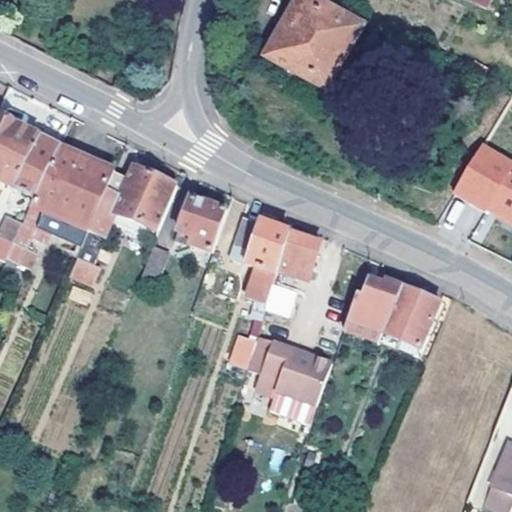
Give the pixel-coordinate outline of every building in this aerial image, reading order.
[(306,0),(303,6),(274,57),(322,84),(351,33),(358,21),(323,0),(306,0)] [(472,0),(471,4),(485,11),(490,0),(472,0)] [(269,55),(274,57),(303,6),(299,3),(269,55)] [(356,36),(351,33),(322,84),(326,87),(356,36)] [(326,87),(322,84),(274,57),(269,55),(266,60),(323,92),(326,87)] [(0,182),(35,201),(61,148),(0,117),(0,182)] [(23,226),(14,244),(28,250),(34,237),(38,228),(82,247),(89,229),(113,176),(114,173),(61,148),(35,201),(23,226)] [(511,167),(482,149),(453,199),(487,219),(488,217),(511,231),(511,167)] [(113,176),(89,229),(108,238),(117,217),(158,235),(177,188),(152,177),(132,168),(126,181),(113,176)] [(213,254),(228,212),(209,206),(190,200),(175,242),(213,254)] [(0,235),(0,237),(14,244),(23,226),(8,219),(0,235)] [(266,305),(275,276),(289,234),(262,225),(244,219),(231,262),(256,270),(247,299),(266,305)] [(266,305),(264,310),(284,316),(292,292),(300,294),(304,282),(308,284),(320,245),(301,238),(289,234),(275,276),(266,305)] [(14,244),(0,237),(0,259),(6,262),(6,260),(38,275),(52,245),(34,237),(28,250),(14,244)] [(146,267),(163,273),(170,255),(153,249),(146,267)] [(101,269),(76,259),(68,277),(93,287),(101,269)] [(156,291),(163,273),(146,267),(139,284),(156,291)] [(357,295),(348,322),(382,336),(402,288),(387,281),(385,286),(370,280),(364,298),(357,295)] [(402,288),(382,336),(421,352),(441,304),(402,288)] [(348,322),(344,331),(379,345),(382,336),(348,322)] [(382,336),(379,345),(418,360),(421,352),(382,336)] [(312,360),(255,337),(240,384),(256,391),(262,376),(280,383),(290,358),(310,366),(312,360)] [(278,394),(317,409),(331,367),(312,360),(310,366),(290,358),(280,383),(262,376),(256,391),(276,398),(278,394)] [(278,394),(276,398),(270,414),(279,418),(276,425),(307,436),(317,409),(278,394)] [(305,441),(283,502),(286,503),(283,511),(306,511),(329,450),(305,441)] [(493,487),(511,497),(511,445),(511,446),(493,487)] [(490,511),(508,511),(511,504),(511,497),(493,487),(485,508),(490,511)]
